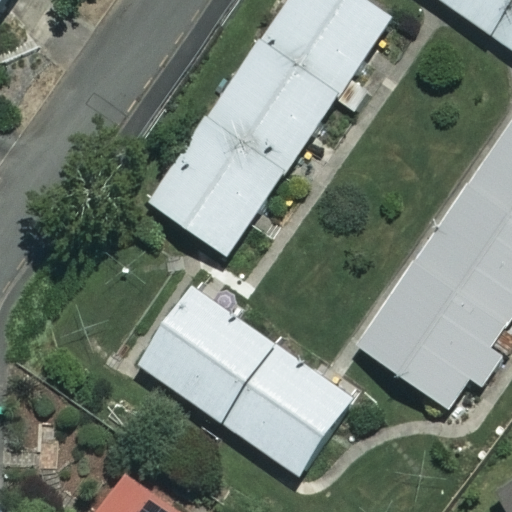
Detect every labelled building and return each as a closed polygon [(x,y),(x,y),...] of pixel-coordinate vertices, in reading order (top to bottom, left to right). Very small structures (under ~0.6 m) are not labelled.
[(393,18),(366,0),(293,0),(151,203),(227,256),(393,18)] [(511,0),(440,0),(511,49),(511,0)] [(511,321),(511,120),(359,346),(452,410),(511,321)] [(354,397),(191,287),(138,365),(301,475),(354,397)] [(511,511),(511,472),(491,487),(508,511),(511,511)] [(185,511),(127,473),(101,511),(185,511)] [(0,511),(17,511),(14,494),(0,496),(0,511)]
